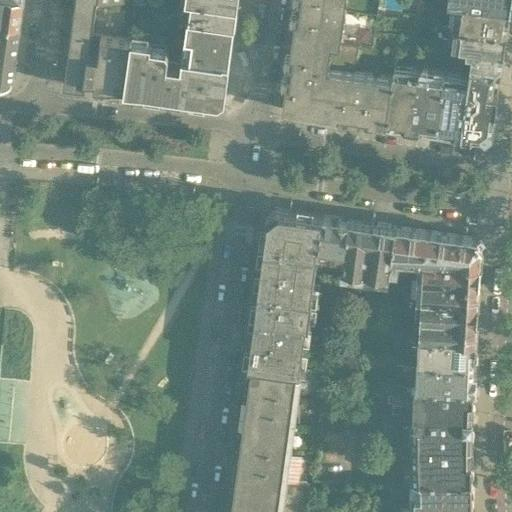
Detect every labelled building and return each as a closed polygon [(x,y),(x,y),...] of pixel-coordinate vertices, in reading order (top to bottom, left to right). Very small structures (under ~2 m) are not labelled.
[(22,0),(0,0),(0,15),(1,16),(0,20),(0,22),(19,25),(22,0)] [(92,32),(96,0),(74,0),(64,84),(85,87),(86,79),(95,79),(94,85),(109,86),(123,87),(130,37),(92,32)] [(237,2),(222,0),(184,0),(183,13),(188,14),(235,20),(237,2)] [(345,14),(346,0),(301,0),(300,8),(345,14)] [(507,31),(510,5),(475,0),(453,0),(450,23),(462,25),(507,31)] [(310,112),(317,57),(338,60),(341,41),(345,14),(300,8),(296,8),(296,10),(300,11),(299,18),(295,17),(289,63),(292,63),(291,72),(287,72),(282,108),(310,112)] [(235,20),(188,14),(182,53),(230,59),(235,20)] [(12,77),(19,25),(0,22),(0,82),(7,82),(8,82),(9,82),(10,81),(11,81),(12,79),(12,78),(12,77)] [(507,31),(462,25),(460,44),(467,45),(467,50),(472,51),(469,75),(470,75),(500,79),(507,31)] [(130,35),(130,37),(123,87),(143,88),(150,37),(130,35)] [(225,94),(230,59),(182,53),(181,61),(165,59),(167,48),(164,44),(158,43),(159,38),(150,37),(143,88),(218,99),(225,94)] [(317,57),(310,112),(348,118),(349,114),(358,115),(358,119),(386,123),(393,75),(355,69),(359,43),(341,41),(338,60),(317,57)] [(394,65),(393,75),(386,123),(412,126),(421,68),(394,65)] [(428,69),(421,68),(412,126),(437,130),(445,77),(428,75),(428,69)] [(460,79),(445,77),(437,130),(462,133),(470,75),(469,75),(461,73),(460,79)] [(500,79),(470,75),(462,133),(486,137),(492,132),(500,79)] [(316,153),(303,151),(300,170),(314,172),(316,153)] [(269,211),(264,244),(318,252),(318,249),(323,213),(275,207),(269,211)] [(348,217),(323,213),(318,249),(343,252),(348,217)] [(372,220),(348,217),(343,252),(341,271),(357,273),(357,276),(365,277),(365,271),(372,220)] [(395,224),(372,220),(365,271),(380,273),(380,278),(388,280),(389,271),(395,224)] [(478,236),(395,224),(389,271),(398,272),(400,259),(419,260),(481,264),(482,242),(478,236)] [(264,244),(258,291),(312,298),(313,296),(312,295),(318,252),(264,244)] [(481,264),(419,260),(418,280),(424,280),(423,298),(478,302),(481,264)] [(249,359),(298,366),(300,366),(307,319),(309,320),(312,298),(258,291),(249,359)] [(478,302),(423,298),(416,297),(415,317),(422,318),(421,335),(476,340),(478,302)] [(476,340),(421,335),(420,347),(427,347),(427,362),(475,365),(476,340)] [(308,511),(312,485),(282,481),(298,366),(249,359),(248,361),(233,470),(229,505),(235,506),(234,511),(308,511)] [(475,365),(427,362),(419,362),(419,372),(426,372),(426,388),(474,391),(475,365)] [(474,391),(426,388),(408,387),(408,398),(424,399),(423,415),(473,417),(474,391)] [(473,444),(473,417),(423,415),(417,415),(417,426),(423,426),(423,443),(473,444)] [(473,478),(473,444),(423,443),(422,462),(403,462),(403,480),(409,480),(473,478)] [(473,478),(409,480),(410,499),(423,499),(423,501),(423,507),(473,505),(473,478)]
